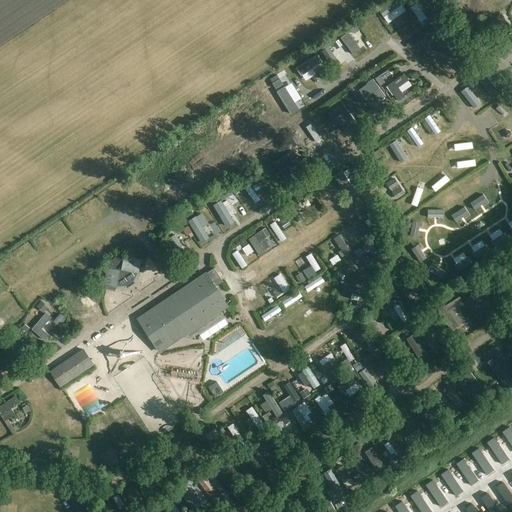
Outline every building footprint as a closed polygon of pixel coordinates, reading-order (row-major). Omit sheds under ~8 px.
[(414,15),(412,16),(414,21),(430,13),(425,3),(412,9),(414,15)] [(369,24),(376,20),(370,11),(363,16),(369,24)] [(347,25),(353,40),(361,36),(355,22),(347,25)] [(444,48),(448,38),(434,32),(427,48),(454,59),(457,53),(444,48)] [(393,60),(374,77),(394,101),(414,84),(393,60)] [(477,79),(490,96),(496,91),(484,74),(477,79)] [(358,90),(363,96),(365,99),(373,93),(379,101),(385,97),(372,79),(358,90)] [(474,109),(480,103),(467,87),(460,92),(474,109)] [(362,103),(351,88),(345,92),(356,107),(362,103)] [(353,120),(342,104),(328,114),(333,120),(340,115),(347,124),(353,120)] [(428,113),(422,116),(431,136),(437,133),(428,113)] [(311,120),(317,128),(323,123),(317,115),(311,120)] [(402,130),(412,148),(420,144),(410,126),(402,130)] [(291,136),(285,140),(291,147),(296,144),(291,136)] [(396,140),(389,145),(401,163),(407,158),(396,140)] [(374,162),(383,156),(379,150),(370,156),(374,162)] [(286,180),(292,175),(286,166),(295,160),(290,153),(274,164),(286,180)] [(453,157),(441,162),(445,171),(456,166),(453,157)] [(427,174),(431,183),(439,178),(435,170),(427,174)] [(333,178),(337,183),(344,177),(340,172),(333,178)] [(396,200),(404,194),(393,178),(385,184),(396,200)] [(249,184),(242,187),(250,204),(257,201),(249,184)] [(469,204),(477,199),(469,188),(462,193),(469,204)] [(321,189),(315,192),(323,207),(329,204),(321,189)] [(338,189),(337,200),(345,200),(346,189),(338,189)] [(214,199),(219,203),(225,196),(220,191),(214,199)] [(440,205),(445,215),(455,210),(450,200),(440,205)] [(207,205),(210,211),(217,207),(214,201),(207,205)] [(293,205),(287,209),(295,222),(301,218),(293,205)] [(210,211),(217,224),(225,220),(218,207),(210,211)] [(434,220),(441,216),(437,211),(430,215),(434,220)] [(199,219),(202,226),(208,223),(205,216),(199,219)] [(278,244),(284,241),(273,220),(267,224),(278,244)] [(189,226),(193,235),(200,232),(196,223),(189,226)] [(261,226),(255,231),(265,242),(271,237),(261,226)] [(332,252),(337,248),(341,253),(349,246),(338,234),(326,245),(332,252)] [(255,258),(262,253),(250,235),(226,251),(239,270),(248,265),(240,253),(245,260),(253,255),(255,258)] [(401,247),(410,246),(410,236),(400,236),(401,247)] [(311,250),(292,262),(297,270),(316,258),(311,250)] [(141,260),(125,257),(124,260),(116,258),(112,261),(110,269),(107,268),(104,285),(117,287),(117,284),(128,284),(131,282),(136,272),(139,273),(141,260)] [(426,263),(418,269),(423,276),(436,268),(431,260),(426,263)] [(268,289),(272,298),(287,291),(278,271),(269,275),(274,287),(268,289)] [(193,344),(210,333),(204,324),(228,307),(206,274),(138,319),(161,352),(187,335),(193,344)] [(299,286),(306,281),(303,277),(296,281),(299,286)] [(412,311),(430,298),(418,282),(412,286),(418,296),(407,304),(412,311)] [(79,311),(87,308),(79,288),(71,291),(79,311)] [(479,315),(484,311),(477,302),(486,296),(481,288),(467,298),(479,315)] [(248,291),(241,295),(246,302),(252,299),(248,291)] [(348,293),(346,300),(359,303),(361,296),(348,293)] [(281,307),(290,304),(287,294),(277,297),(281,307)] [(257,309),(265,304),(262,298),(253,303),(257,309)] [(405,317),(396,301),(385,307),(393,323),(405,317)] [(276,305),(255,310),(258,320),(278,314),(276,305)] [(303,346),(319,338),(316,330),(299,338),(303,346)] [(218,332),(205,340),(213,351),(226,343),(218,332)] [(350,336),(344,340),(348,346),(354,342),(350,336)] [(59,388),(93,365),(82,349),(48,372),(59,388)] [(494,372),(504,365),(494,350),(489,353),(492,358),(487,362),(494,372)] [(326,353),(321,356),(324,359),(319,362),(326,376),(336,371),(326,353)] [(295,365),(299,370),(306,365),(302,361),(295,365)] [(305,367),(298,371),(309,388),(316,383),(305,367)] [(371,372),(374,378),(380,374),(377,368),(371,372)] [(468,396),(480,385),(467,371),(462,375),(469,383),(462,389),(468,396)] [(303,390),(305,384),(298,381),(295,387),(303,390)] [(215,398),(224,393),(217,382),(208,387),(215,398)] [(291,402),(297,398),(286,382),(280,386),(291,402)] [(451,405),(458,400),(446,385),(439,391),(451,405)] [(315,406),(322,402),(317,395),(310,399),(315,406)] [(0,414),(5,422),(16,414),(12,408),(20,403),(15,396),(0,406),(0,414)] [(285,397),(278,400),(280,405),(287,402),(285,397)] [(257,405),(261,411),(267,407),(262,401),(257,405)] [(291,412),(294,418),(310,410),(307,404),(291,412)] [(242,410),(245,418),(241,420),(244,426),(249,424),(251,428),(258,424),(250,406),(242,410)] [(17,431),(19,435),(27,432),(25,427),(17,431)] [(242,431),(246,436),(252,432),(248,427),(242,431)] [(400,436),(404,443),(420,434),(416,427),(400,436)] [(41,452),(51,452),(52,432),(42,432),(41,452)] [(26,437),(20,440),(22,445),(28,443),(26,437)] [(361,472),(365,480),(385,468),(372,448),(364,452),(372,465),(361,472)] [(221,487),(228,483),(222,473),(215,477),(221,487)] [(205,479),(199,483),(208,501),(215,497),(205,479)] [(103,503),(106,511),(118,511),(120,511),(115,498),(103,503)] [(166,509),(168,511),(184,511),(186,511),(176,500),(166,509)]
